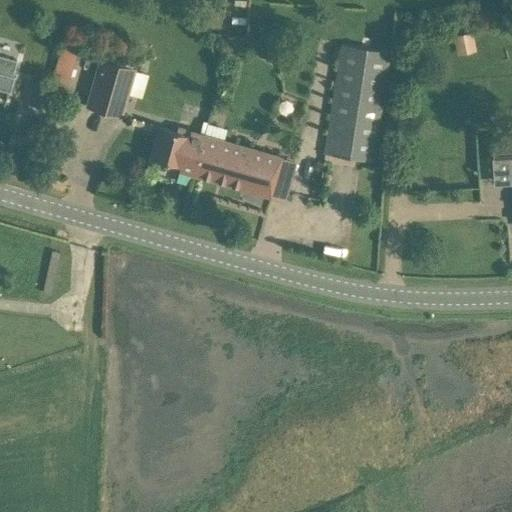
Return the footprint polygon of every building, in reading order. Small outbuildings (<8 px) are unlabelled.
[(456,53),(475,50),(472,31),(453,34),(456,53)] [(58,37),(49,79),(65,82),(74,40),(58,37)] [(324,152),(373,160),(390,51),(342,43),(328,132),(324,152)] [(100,56),(84,105),(120,116),(136,67),(100,56)] [(203,134),(192,172),(283,198),(292,170),(278,167),(281,156),(223,140),(226,128),(207,123),(204,134),(203,134)] [(159,125),(150,156),(180,165),(179,169),(192,172),(203,134),(190,130),(189,134),(159,125)] [(511,135),(492,137),(493,159),(511,157),(511,135)] [(499,201),(481,201),(482,211),(510,210),(509,183),(499,183),(499,201)]
